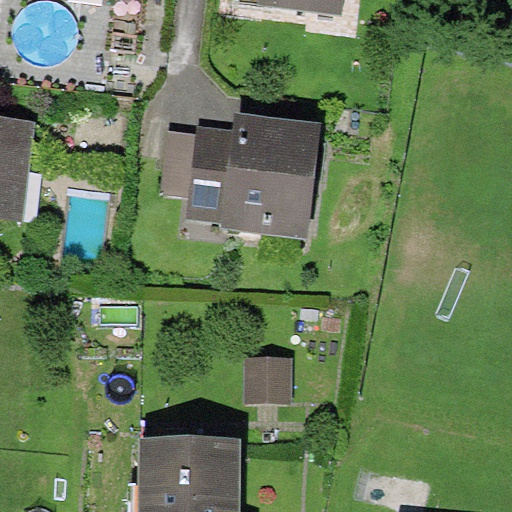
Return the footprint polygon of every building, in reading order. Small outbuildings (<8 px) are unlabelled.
[(258,0),(258,5),(342,15),(343,0),(258,0)] [(257,114),(236,111),(233,130),(198,125),(196,134),(189,198),(186,217),(222,221),(221,227),(306,238),(321,122),(257,114)] [(35,122),(0,117),(0,216),(24,220),(35,122)] [(189,198),(196,134),(169,131),(161,195),(189,198)] [(293,357),(245,356),(244,404),(292,404),(293,357)] [(241,511),(241,438),(141,438),(139,511),(241,511)]
